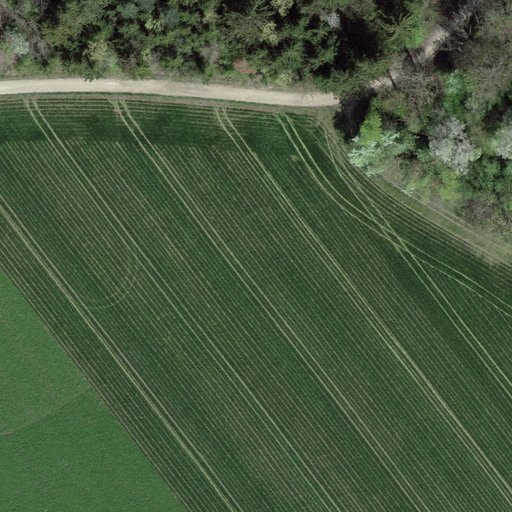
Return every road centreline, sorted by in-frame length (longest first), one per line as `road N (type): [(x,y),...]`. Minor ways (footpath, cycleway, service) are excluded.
road 1 (track): [(351,82),(242,96),(0,86)]
road 2 (track): [(467,0),(453,23),(413,55),(351,82)]
